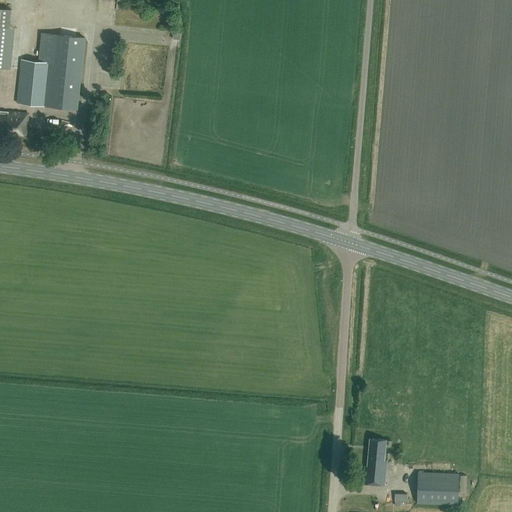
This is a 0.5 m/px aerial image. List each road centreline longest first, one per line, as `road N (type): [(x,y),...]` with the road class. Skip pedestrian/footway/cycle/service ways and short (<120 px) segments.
road 1 (secondary): [(350,244),(201,203),(0,167)]
road 2 (unclassified): [(350,244),(331,511)]
road 3 (unclassified): [(350,244),(368,0)]
road 4 (secondary): [(511,299),(350,244)]
